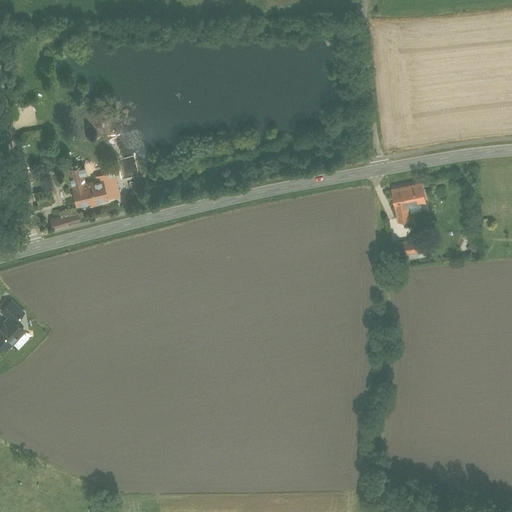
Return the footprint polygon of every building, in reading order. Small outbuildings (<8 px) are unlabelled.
[(77,208),(110,200),(105,178),(87,182),(83,166),(69,169),(73,186),(72,186),(77,208)] [(424,182),(392,189),(400,223),(415,220),(412,207),(429,203),(424,182)] [(54,232),(82,225),(80,214),(52,221),(54,232)] [(427,239),(405,241),(406,256),(429,253),(427,239)] [(482,246),(474,243),(470,251),(478,255),(482,246)] [(14,297),(3,309),(10,316),(0,326),(0,336),(12,348),(32,327),(23,319),(30,312),(14,297)]
